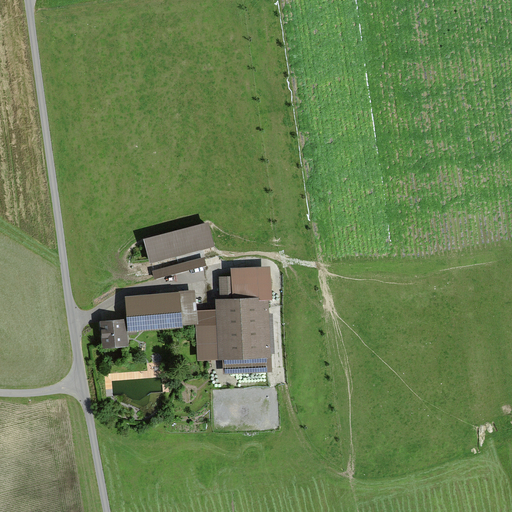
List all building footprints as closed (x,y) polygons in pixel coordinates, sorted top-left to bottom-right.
[(214,244),(207,219),(143,236),(150,260),(214,244)] [(155,274),(207,261),(205,252),(153,266),(155,274)] [(268,370),(264,268),(229,270),(230,282),(219,282),(220,299),(216,300),(220,372),(268,370)] [(193,290),(128,295),(130,326),(196,321),(193,290)] [(124,316),(102,319),(105,345),(127,342),(124,316)]
